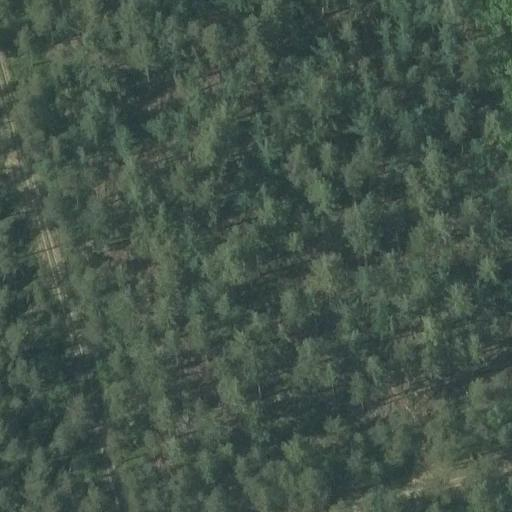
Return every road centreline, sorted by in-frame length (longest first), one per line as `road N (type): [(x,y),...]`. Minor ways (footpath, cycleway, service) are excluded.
road 1 (track): [(0,82),(118,511)]
road 2 (track): [(385,511),(511,471)]
